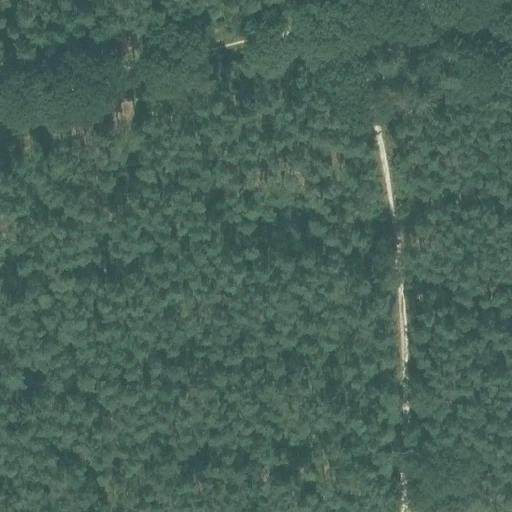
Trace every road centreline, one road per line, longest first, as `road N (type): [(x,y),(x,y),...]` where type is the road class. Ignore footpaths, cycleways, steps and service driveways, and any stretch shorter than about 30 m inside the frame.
road 1 (track): [(404,511),(416,415),(413,284),(361,0)]
road 2 (track): [(279,0),(0,67)]
